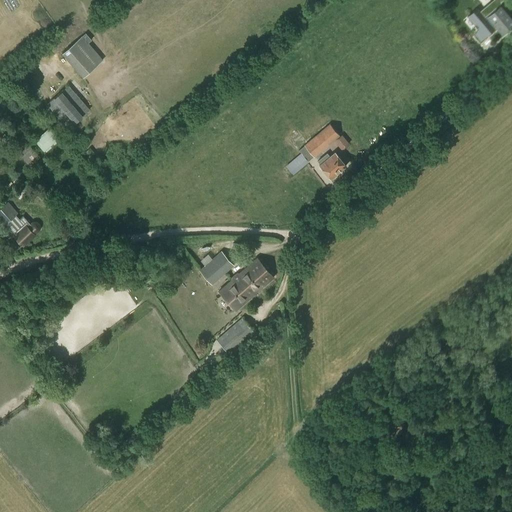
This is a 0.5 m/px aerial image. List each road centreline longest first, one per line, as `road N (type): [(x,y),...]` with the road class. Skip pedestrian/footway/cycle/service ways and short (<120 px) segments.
road 1 (unclassified): [(0,270),(165,233),(310,229),(511,59)]
road 2 (track): [(349,511),(296,441),(284,292),(292,235)]
